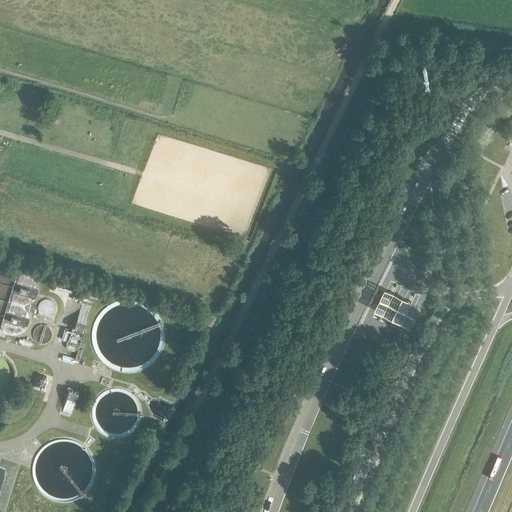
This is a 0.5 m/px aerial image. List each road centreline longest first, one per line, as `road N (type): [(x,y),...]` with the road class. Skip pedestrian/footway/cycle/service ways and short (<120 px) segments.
road 1 (track): [(144,511),(394,0)]
road 2 (track): [(241,202),(0,131)]
